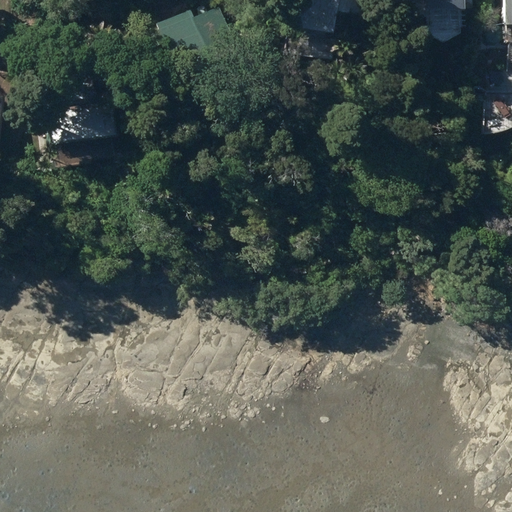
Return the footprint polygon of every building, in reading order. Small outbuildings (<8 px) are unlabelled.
[(278,0),(275,37),(320,40),(323,0),(278,0)] [(377,0),(377,2),(388,3),(388,23),(414,23),(414,13),(457,14),(456,0),(377,0)] [(511,0),(486,0),(487,18),(492,18),(492,31),(511,30),(511,0)] [(222,73),(203,15),(146,33),(166,92),(222,73)] [(33,76),(34,151),(100,144),(99,75),(33,76)]
